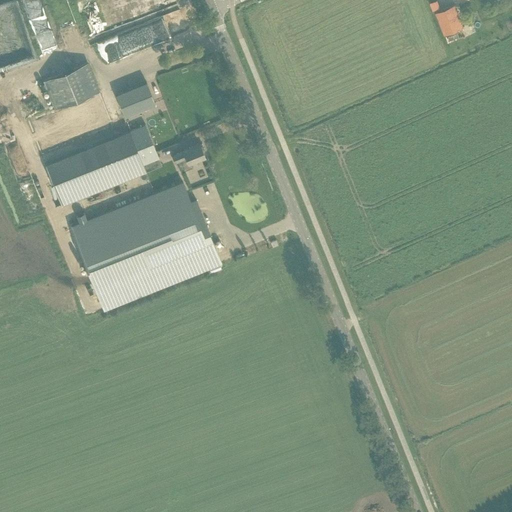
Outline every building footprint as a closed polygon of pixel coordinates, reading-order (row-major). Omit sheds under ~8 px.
[(452,0),(439,0),(444,10),(455,6),(452,0)] [(444,10),(436,13),(445,36),(464,28),(455,6),(444,10)] [(180,12),(106,36),(112,56),(187,32),(180,12)] [(125,117),(160,104),(152,81),(116,94),(125,117)] [(41,155),(111,127),(98,93),(27,122),(41,155)] [(145,125),(129,131),(142,164),(158,158),(145,125)] [(88,148),(44,165),(60,206),(100,190),(145,172),(142,164),(129,131),(88,148)] [(183,151),(172,155),(179,173),(186,170),(192,168),(190,162),(204,156),(202,150),(204,150),(202,144),(200,145),(199,143),(183,150),(183,151)] [(221,262),(196,200),(191,202),(183,183),(70,227),(103,309),(221,262)]
